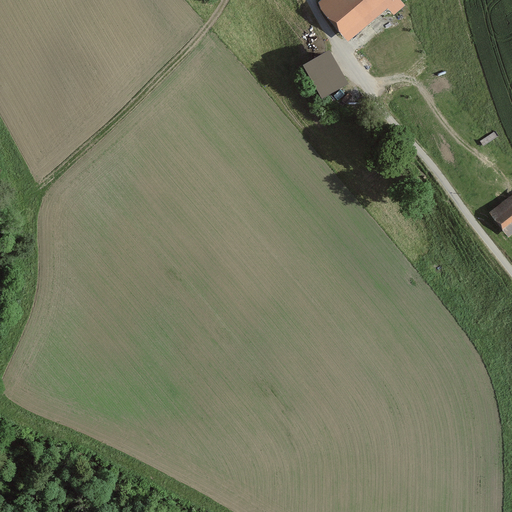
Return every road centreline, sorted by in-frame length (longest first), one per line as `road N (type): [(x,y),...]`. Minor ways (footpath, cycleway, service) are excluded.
road 1 (unclassified): [(310,0),(369,90),(511,270)]
road 2 (track): [(226,0),(133,104),(40,184)]
road 3 (track): [(369,90),(386,80),(416,81),(442,121),(511,177)]
